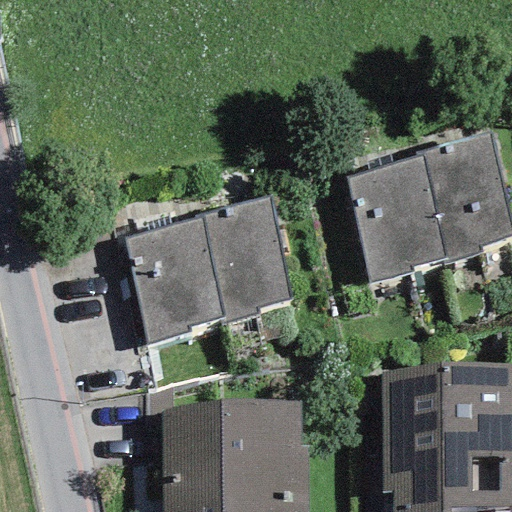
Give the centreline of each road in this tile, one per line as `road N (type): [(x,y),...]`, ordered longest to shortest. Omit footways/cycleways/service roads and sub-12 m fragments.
road 1 (unknown): [(53,446),(511,346)]
road 2 (tertiary): [(69,511),(0,221)]
